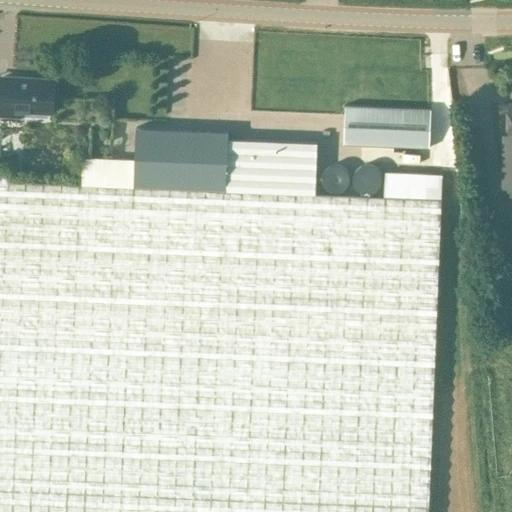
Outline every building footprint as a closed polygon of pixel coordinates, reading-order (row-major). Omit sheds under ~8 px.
[(0,115),(15,116),(16,110),(52,113),(55,80),(23,78),(23,79),(19,81),(0,80),(0,115)] [(431,108),(346,105),(344,144),(430,148),(431,108)] [(471,122),(463,123),(464,135),(472,134),(471,122)] [(316,193),(318,142),(228,138),(228,131),(136,127),(135,160),(83,158),(82,184),(10,181),(10,168),(0,167),(0,511),(428,511),(436,332),(442,174),(388,171),(387,196),(316,193)] [(493,288),(511,287),(511,257),(492,258),(493,288)]
